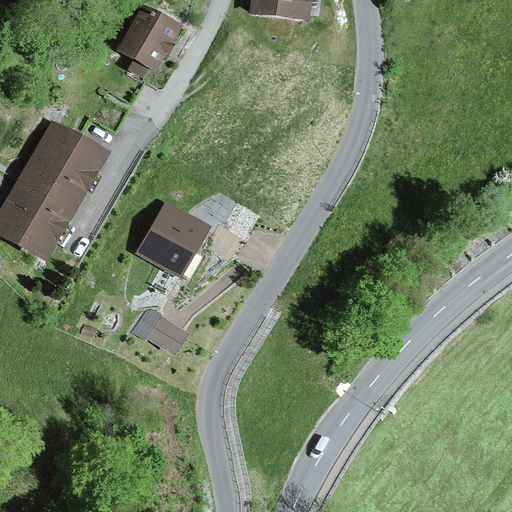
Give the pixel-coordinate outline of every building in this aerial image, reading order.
[(250,0),(249,14),(307,21),(309,0),(250,0)] [(335,0),(309,0),(307,21),(327,24),(339,22),(335,0)] [(142,7),(115,53),(132,63),(127,72),(140,80),(146,71),(153,75),(180,29),(142,7)] [(118,73),(107,92),(131,105),(142,86),(118,73)] [(127,111),(103,97),(90,119),(113,134),(127,111)] [(106,155),(49,122),(0,206),(0,238),(43,263),(106,155)] [(206,227),(162,202),(133,254),(178,279),(206,227)] [(161,318),(145,340),(171,359),(187,337),(161,318)] [(84,325),(81,334),(92,339),(96,330),(84,325)]
